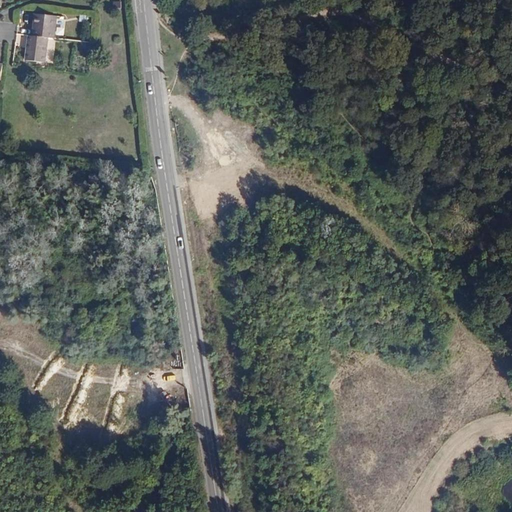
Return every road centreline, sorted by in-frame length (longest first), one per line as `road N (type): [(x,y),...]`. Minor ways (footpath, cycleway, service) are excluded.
road 1 (tertiary): [(218,511),(143,0)]
road 2 (track): [(146,20),(183,38),(201,25),(374,41),(511,103)]
